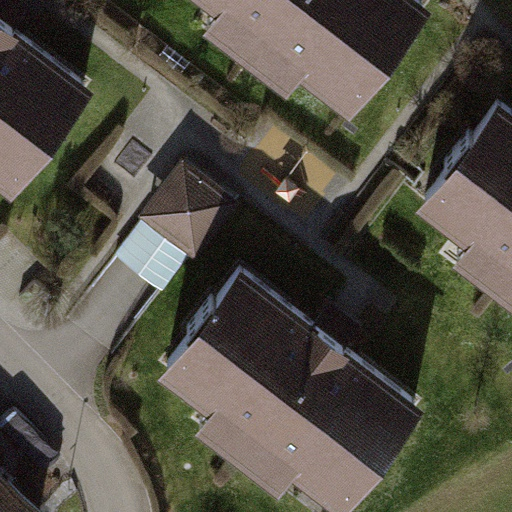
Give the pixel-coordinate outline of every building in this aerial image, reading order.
[(213,0),(203,14),(285,76),(299,57),(346,93),(417,0),(213,0)] [(88,77),(0,8),(0,172),(8,179),(88,77)] [(511,103),(493,89),(417,187),(468,226),(454,244),(511,289),(511,103)] [(238,193),(185,151),(142,204),(196,246),(238,193)] [(175,280),(195,246),(145,217),(125,250),(175,280)] [(421,395),(244,259),(163,363),(206,396),(194,413),(277,477),(292,459),(342,497),(421,395)] [(0,511),(37,511),(42,508),(0,469),(0,511)]
